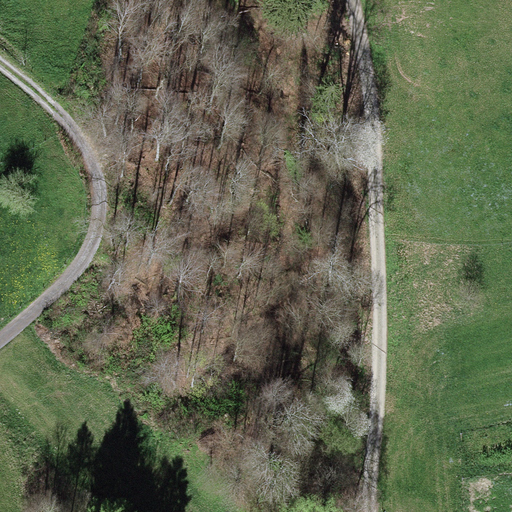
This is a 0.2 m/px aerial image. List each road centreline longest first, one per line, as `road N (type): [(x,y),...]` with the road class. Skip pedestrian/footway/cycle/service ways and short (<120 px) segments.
road 1 (track): [(368,511),(380,317),(375,140)]
road 2 (track): [(0,339),(68,279),(96,223),(92,175),(72,129),(0,58)]
road 3 (track): [(349,0),(375,140)]
